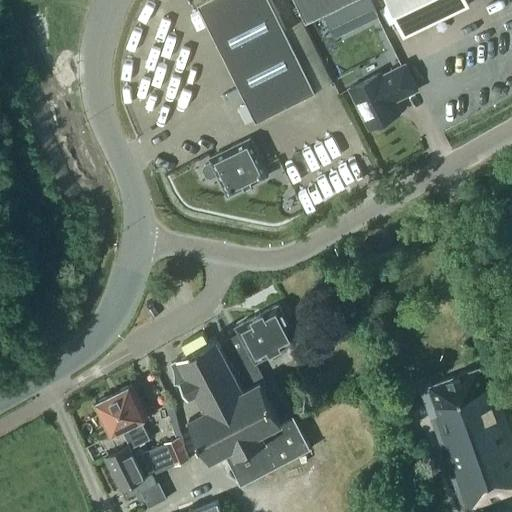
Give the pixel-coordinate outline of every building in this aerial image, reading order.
[(272,0),(200,0),(199,1),(199,2),(257,119),(317,89),(272,0)] [(297,0),(307,19),(345,0),(297,0)] [(354,0),(324,15),(335,37),(378,16),(370,0),(354,0)] [(387,0),(404,36),(470,3),(468,0),(387,0)] [(380,73),(351,88),(370,126),(401,111),(395,101),(419,88),(405,62),(381,75),(380,73)] [(204,169),(207,176),(212,177),(219,173),(229,194),(245,186),(245,187),(254,183),(253,182),(269,174),(251,137),(211,157),(213,161),(206,165),(204,169)] [(259,381),(263,379),(253,362),(296,339),(276,303),(234,326),(237,332),(225,338),(239,364),(241,363),(253,385),(259,381)] [(174,383),(174,385),(181,385),(188,398),(195,394),(204,411),(189,419),(211,460),(225,452),(243,484),(313,446),(312,444),(311,445),(292,414),(280,420),(259,381),(253,385),(242,390),(213,338),(176,358),(177,360),(170,364),(171,367),(172,369),(173,372),(174,374),(174,377),(174,380),(174,383)] [(511,490),(511,444),(484,365),(421,388),(463,507),(511,490)] [(148,415),(132,384),(96,402),(112,432),(122,427),(132,447),(150,438),(141,419),(148,415)] [(421,406),(418,399),(409,403),(412,410),(421,406)] [(180,436),(165,442),(175,464),(190,458),(180,436)] [(175,464),(165,442),(145,452),(155,474),(175,464)] [(145,477),(129,445),(106,456),(126,497),(158,481),(154,473),(145,477)] [(222,511),(219,502),(190,511),(222,511)]
